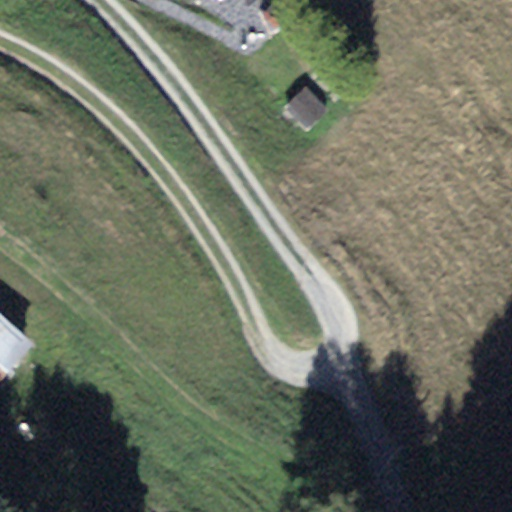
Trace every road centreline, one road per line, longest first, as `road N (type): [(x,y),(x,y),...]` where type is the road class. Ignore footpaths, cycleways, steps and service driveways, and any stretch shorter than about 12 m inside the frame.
road 1 (track): [(97,0),(175,91),(354,350),(324,373),(282,373),(178,199),(106,111),(0,42)]
road 2 (track): [(324,373),(407,511)]
